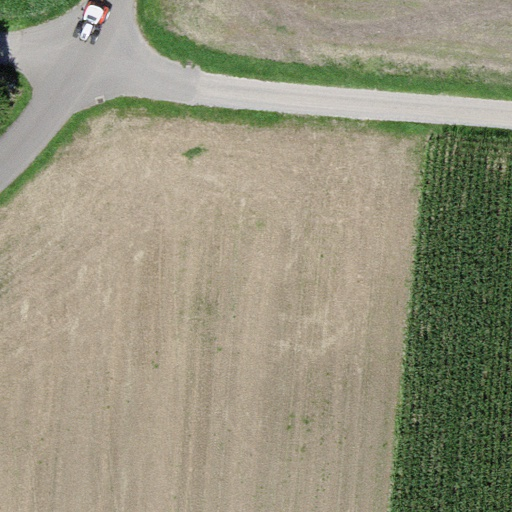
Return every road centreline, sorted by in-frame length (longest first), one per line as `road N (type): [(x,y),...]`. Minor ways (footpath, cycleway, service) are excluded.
road 1 (track): [(85,67),(171,88),(511,117)]
road 2 (unclassified): [(111,0),(85,67),(0,170)]
